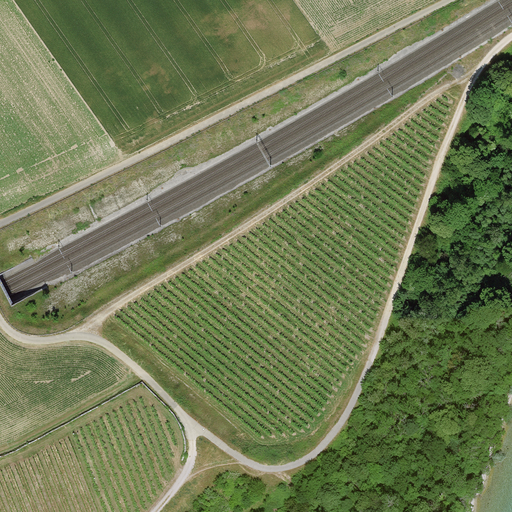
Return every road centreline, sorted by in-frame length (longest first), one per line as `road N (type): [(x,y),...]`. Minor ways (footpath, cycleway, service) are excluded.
road 1 (track): [(511,36),(468,85),(371,359),(336,429),(305,460),(273,468),(244,461),(188,425)]
road 2 (track): [(0,221),(448,0)]
road 3 (track): [(72,337),(431,95),(476,73)]
road 4 (track): [(188,425),(105,344),(85,336),(20,338),(0,320)]
